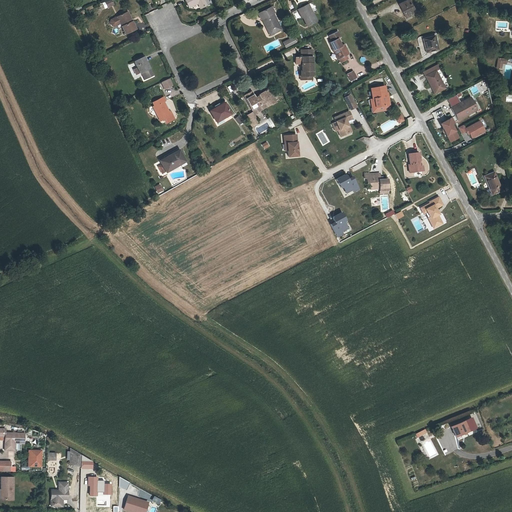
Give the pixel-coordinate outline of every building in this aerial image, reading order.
[(109,0),(101,2),(103,9),(114,6),(112,0),(109,0)] [(405,18),(420,10),(414,0),(409,0),(398,6),(405,18)] [(300,10),(306,24),(316,20),(309,6),(300,10)] [(272,8),(259,14),(262,20),(263,20),(270,35),(282,30),(274,14),(275,13),(272,8)] [(117,24),(120,23),(122,22),(124,26),(122,27),(125,34),(136,29),(129,12),(115,18),(114,19),(116,23),(117,24)] [(349,52),(345,42),(341,34),(343,33),(340,28),(332,32),(334,37),(332,39),(341,56),(342,55),(344,59),(351,55),(349,52)] [(286,43),(297,38),(295,34),(284,39),(286,43)] [(421,38),(425,53),(438,49),(434,35),(421,38)] [(348,40),(345,42),(349,52),(353,50),(348,40)] [(313,46),(306,46),(306,53),(302,53),(296,54),(297,61),(304,61),(304,68),(302,68),(302,74),(314,73),(313,46)] [(141,74),(143,73),(146,80),(155,76),(146,58),(136,62),(141,74)] [(507,59),(498,58),(497,68),(502,69),(503,63),(506,64),(507,59)] [(356,65),(350,68),(353,74),(360,71),(356,65)] [(437,70),(440,69),(438,65),(423,72),(425,76),(426,76),(435,93),(446,88),(437,70)] [(170,79),(163,83),(166,89),(173,85),(170,79)] [(375,100),(376,109),(389,107),(388,95),(386,95),(385,88),(372,90),(373,100),(375,100)] [(257,108),(259,112),(267,107),(265,104),(272,101),(277,98),(273,91),(272,92),(267,94),(266,92),(256,98),(253,92),(246,95),(254,109),(257,108)] [(349,110),(357,108),(352,94),(345,97),(349,110)] [(160,114),(158,115),(161,122),(172,117),(165,103),(167,102),(165,98),(155,103),(157,107),(160,114)] [(451,109),(458,120),(478,110),(473,98),(451,109)] [(227,104),(212,112),(218,123),(233,115),(227,104)] [(341,134),(340,135),(343,140),(353,136),(348,125),(353,122),(350,116),(336,122),(341,134)] [(459,138),(450,119),(440,124),(450,143),(459,138)] [(464,125),(459,128),(462,134),(467,131),(469,135),(470,134),(473,138),(486,131),(480,121),(466,129),(464,125)] [(297,134),(285,135),(286,144),(288,144),(289,150),(290,156),(299,155),(297,134)] [(165,172),(186,159),(179,148),(158,160),(165,172)] [(410,164),(409,164),(410,172),(423,171),(422,166),(420,166),(419,160),(420,160),(419,153),(409,154),(410,164)] [(381,174),(366,175),(366,179),(369,179),(369,183),(371,183),(372,188),(381,187),(381,189),(381,194),(391,193),(389,179),(384,180),(384,177),(382,177),(381,174)] [(347,176),(338,180),(343,189),(345,188),(348,194),(360,188),(355,178),(351,180),(348,176),(347,176)] [(496,195),(489,177),(479,181),(486,199),(496,195)] [(154,186),(157,193),(163,191),(160,184),(154,186)] [(442,205),(439,197),(429,202),(430,203),(420,207),(423,213),(427,211),(429,216),(432,217),(434,221),(430,222),(433,228),(442,223),(437,215),(435,210),(436,210),(436,208),(442,205)] [(344,213),(335,218),(335,219),(337,223),(332,225),(338,235),(350,229),(346,222),(348,221),(344,213)] [(472,420),(453,429),(457,439),(477,430),(472,420)] [(3,436),(3,440),(5,440),(5,444),(3,444),(3,449),(14,449),(14,442),(23,442),(23,432),(4,432),(4,427),(0,427),(0,435),(1,436),(3,436)] [(29,449),(29,464),(40,464),(40,449),(29,449)] [(80,452),(77,456),(78,457),(78,465),(74,465),(74,466),(81,467),(82,453),(80,452)] [(85,457),(85,460),(117,479),(117,475),(85,457)] [(0,460),(0,470),(9,470),(9,460),(0,460)] [(0,476),(0,489),(1,489),(1,499),(12,499),(12,477),(0,476)] [(62,498),(64,498),(70,498),(70,482),(62,482),(62,490),(53,490),(53,503),(62,504),(62,498)] [(144,511),(147,503),(128,496),(123,509),(131,511),(144,511)]
